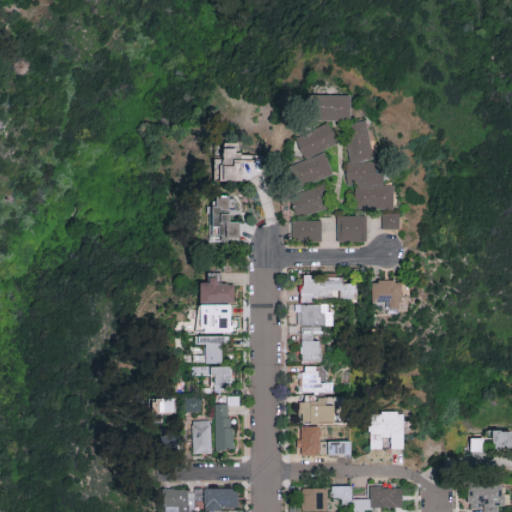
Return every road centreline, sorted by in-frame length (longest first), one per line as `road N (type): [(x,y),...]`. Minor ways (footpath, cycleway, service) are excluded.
road 1 (residential): [(267,511),(268,236)]
road 2 (residential): [(396,473),(160,473)]
road 3 (residential): [(390,253),(268,258)]
